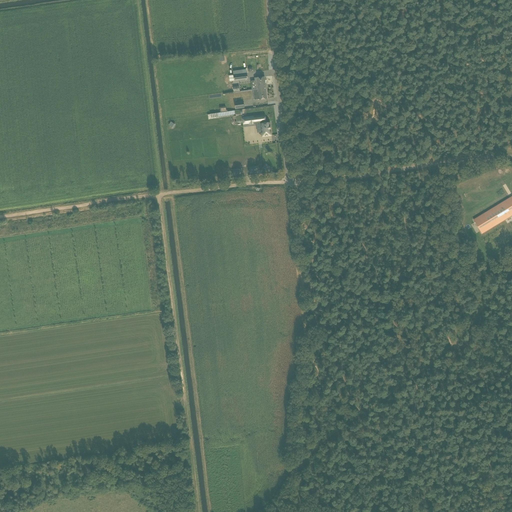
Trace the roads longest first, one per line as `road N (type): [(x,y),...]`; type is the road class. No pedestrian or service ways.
road 1 (track): [(158,194),(197,511)]
road 2 (unclassified): [(289,182),(511,156)]
road 3 (unclassified): [(289,182),(268,0)]
road 4 (track): [(297,489),(288,453),(304,323)]
road 5 (track): [(454,345),(323,443)]
road 6 (track): [(0,217),(158,194)]
road 7 (track): [(304,323),(289,182)]
road 8 (track): [(158,194),(289,182)]
